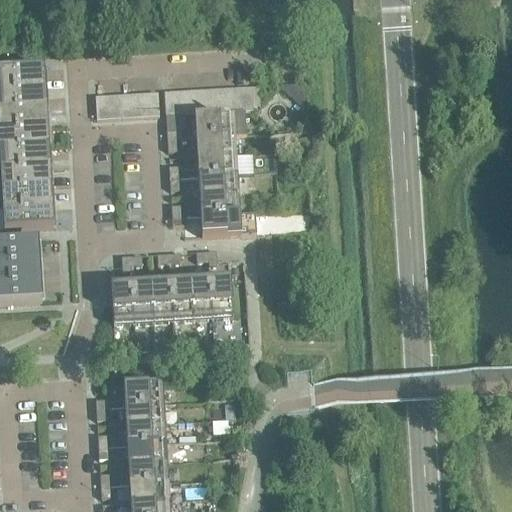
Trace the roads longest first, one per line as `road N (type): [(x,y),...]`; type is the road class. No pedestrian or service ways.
road 1 (tertiary): [(396,0),(423,511)]
road 2 (residential): [(82,139),(78,69),(260,57)]
road 3 (residential): [(88,246),(156,242),(149,135),(82,139)]
road 4 (residential): [(74,390),(7,394),(14,501),(80,497)]
road 5 (residential): [(74,390),(72,359),(90,309),(88,246)]
